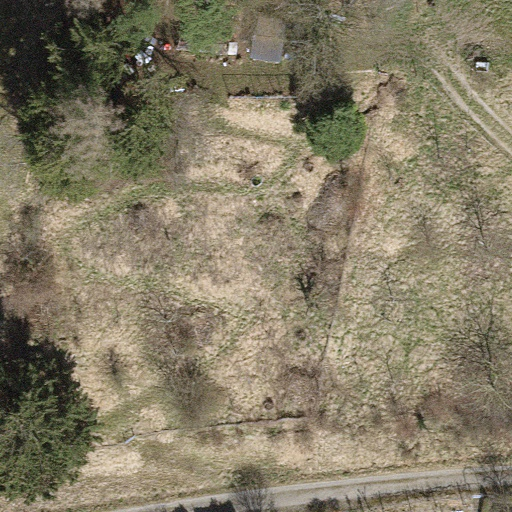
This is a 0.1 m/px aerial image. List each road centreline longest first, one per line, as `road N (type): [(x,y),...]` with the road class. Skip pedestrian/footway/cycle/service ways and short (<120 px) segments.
road 1 (residential): [(189,511),(511,476)]
road 2 (track): [(511,140),(460,90),(432,29)]
